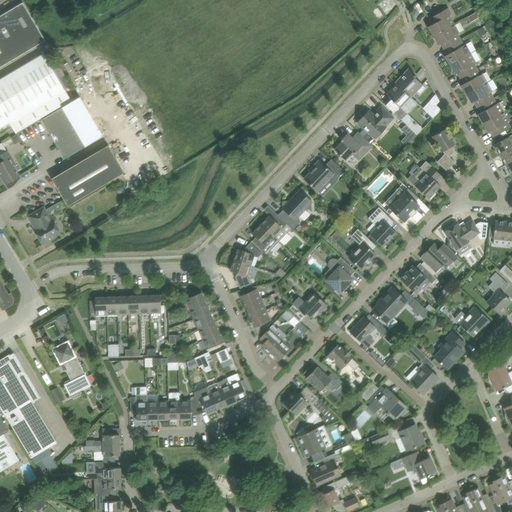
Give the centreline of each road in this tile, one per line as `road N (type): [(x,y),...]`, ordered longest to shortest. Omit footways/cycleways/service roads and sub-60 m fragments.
road 1 (residential): [(485,167),(422,54),(403,51),(205,264)]
road 2 (residential): [(277,388),(452,203)]
road 3 (residential): [(144,511),(132,495),(128,434),(197,431),(268,401)]
road 4 (residential): [(27,288),(63,270),(205,264)]
road 5 (residential): [(277,388),(253,370),(205,264)]
road 6 (residential): [(453,480),(425,409),(468,364)]
